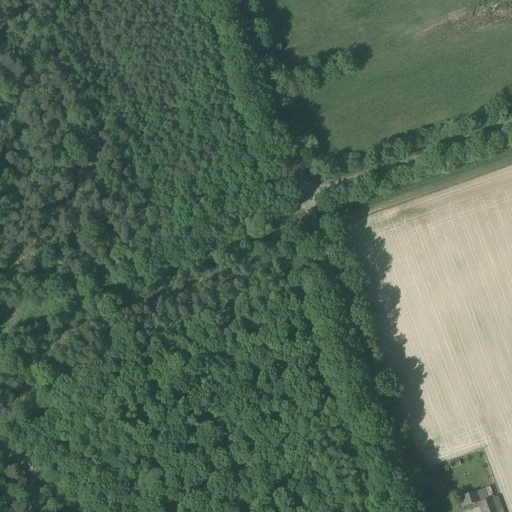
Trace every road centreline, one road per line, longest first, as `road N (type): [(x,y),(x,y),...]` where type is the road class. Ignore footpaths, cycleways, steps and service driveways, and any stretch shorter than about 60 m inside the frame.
road 1 (unclassified): [(304,196),(415,511)]
road 2 (unclassified): [(304,196),(511,125)]
road 3 (unclassified): [(235,0),(304,196)]
